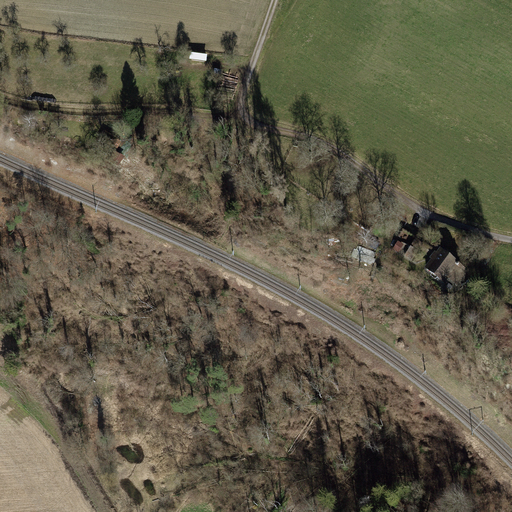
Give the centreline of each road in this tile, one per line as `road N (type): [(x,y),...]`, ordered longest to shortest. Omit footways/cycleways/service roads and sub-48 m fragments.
road 1 (track): [(233,115),(70,113),(0,94)]
road 2 (track): [(438,218),(325,144),(233,115)]
road 3 (track): [(274,0),(233,115)]
